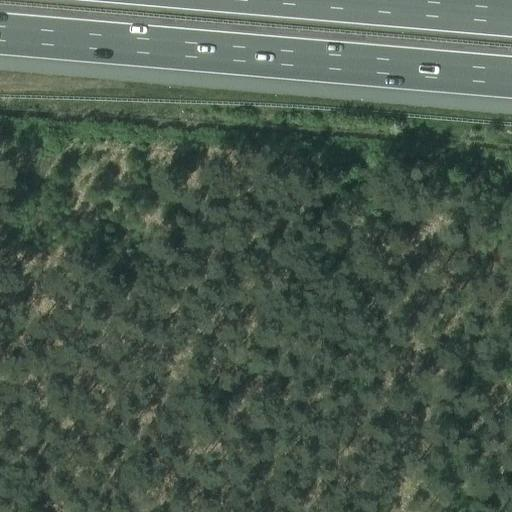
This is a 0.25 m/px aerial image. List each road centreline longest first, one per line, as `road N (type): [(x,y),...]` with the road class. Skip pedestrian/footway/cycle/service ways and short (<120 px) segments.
road 1 (motorway): [(0,31),(511,75)]
road 2 (motorway): [(511,19),(279,0)]
